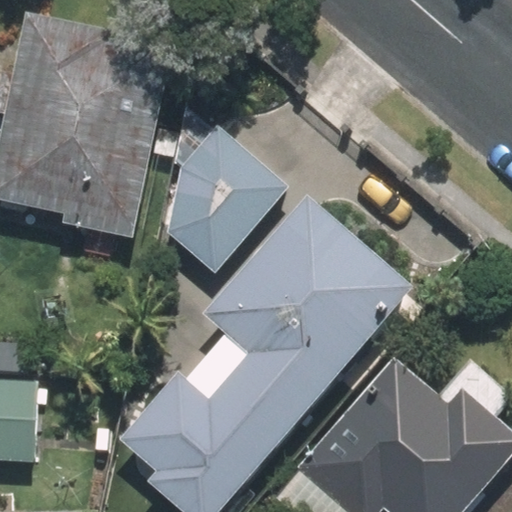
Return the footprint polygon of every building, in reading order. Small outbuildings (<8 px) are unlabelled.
[(176,54),(27,22),(0,149),(0,208),(66,222),(64,230),(135,245),(176,54)] [(217,280),(292,195),(222,132),(180,180),(171,239),(217,280)] [(173,511),(229,511),(413,297),(308,209),(206,329),(248,364),(211,407),(182,383),(122,452),(158,483),(150,492),(173,511)] [(0,376),(33,378),(34,348),(0,346),(0,376)] [(473,511),(511,467),(511,438),(465,399),(452,414),(396,366),(303,473),(348,511),(473,511)] [(0,467),(35,470),(41,390),(0,386),(0,467)]
